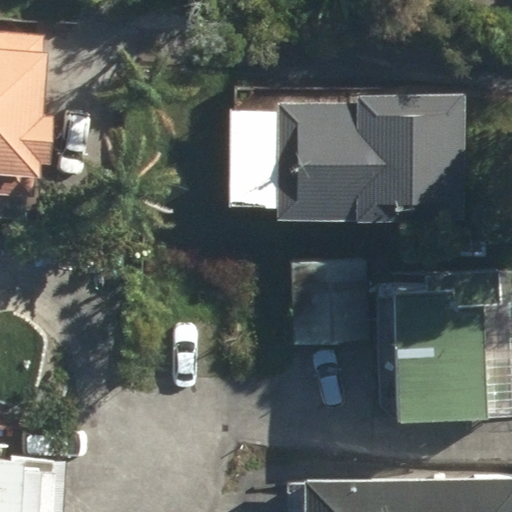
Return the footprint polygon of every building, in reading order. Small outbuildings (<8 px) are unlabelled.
[(27,116),(36,35),(0,31),(0,177),(20,180),(22,165),(30,166),(36,117),(27,116)] [(338,105),(263,102),(263,113),(218,111),(214,207),(259,209),(258,222),(381,227),(381,216),(409,217),(409,224),(452,224),(454,95),(339,96),(338,105)] [(361,262),(282,264),(284,344),(321,347),(363,342),(361,262)] [(410,298),(376,298),(377,425),(470,424),(469,310),(491,307),(490,274),(410,274),(410,298)] [(0,511),(41,511),(45,460),(0,457),(0,511)] [(511,511),(511,479),(289,480),(288,511),(511,511)]
